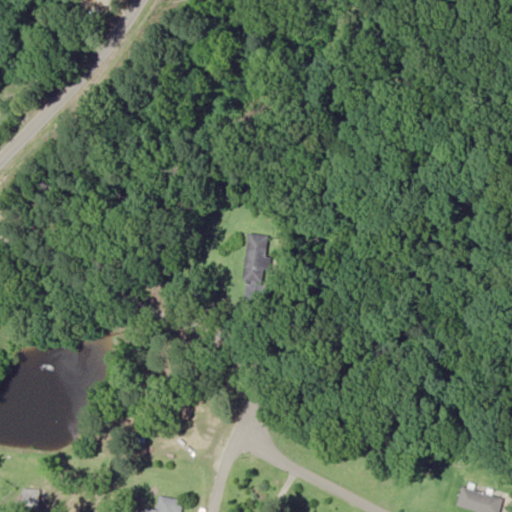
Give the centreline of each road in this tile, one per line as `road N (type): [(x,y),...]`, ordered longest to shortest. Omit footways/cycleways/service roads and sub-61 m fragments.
road 1 (residential): [(0,248),(220,339),(214,424),(334,511)]
road 2 (tertiary): [(0,176),(127,0)]
